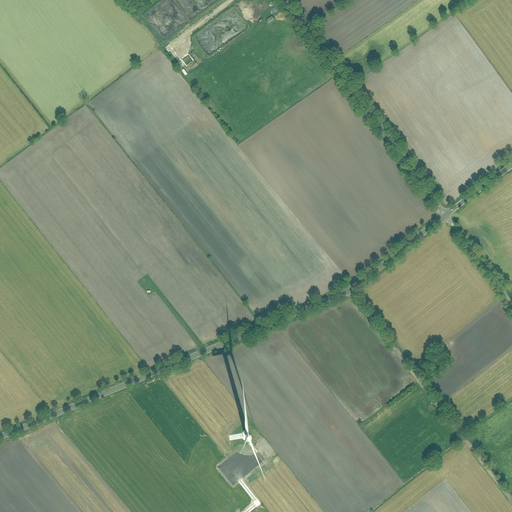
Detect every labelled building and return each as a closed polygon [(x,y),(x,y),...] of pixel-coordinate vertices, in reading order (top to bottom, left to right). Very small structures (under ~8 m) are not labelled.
[(170,22),(175,17),(168,9),(163,14),(170,22)] [(251,15),(249,17),(254,25),(257,23),(251,15)] [(168,27),(171,25),(170,23),(163,26),(168,36),(172,34),(168,27)] [(364,417),(367,415),(361,406),(357,409),(364,417)] [(355,411),(352,413),(358,424),(361,422),(355,411)]
